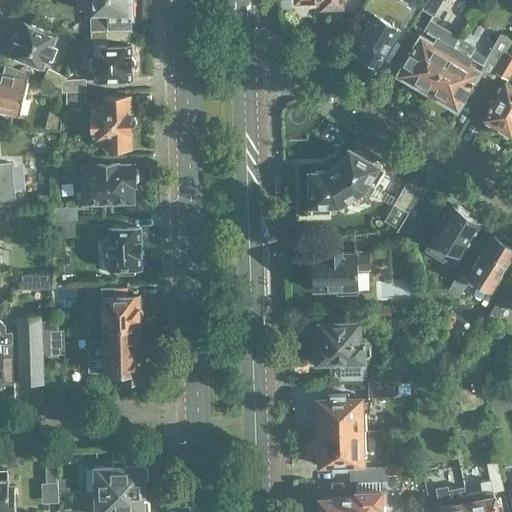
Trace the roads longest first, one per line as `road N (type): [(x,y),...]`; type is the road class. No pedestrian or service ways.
road 1 (primary): [(259,511),(241,62)]
road 2 (primary): [(187,0),(198,420)]
road 3 (residential): [(511,193),(336,88),(241,62)]
road 4 (residential): [(0,426),(198,420)]
